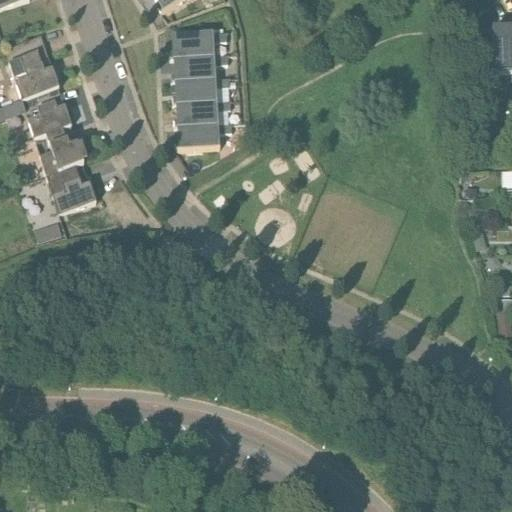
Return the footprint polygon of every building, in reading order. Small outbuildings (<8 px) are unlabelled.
[(0,0),(0,13),(29,4),(27,0),(0,0)] [(156,0),(161,7),(156,10),(161,17),(159,18),(160,19),(188,0),(156,0)] [(492,34),(493,79),(494,79),(511,78),(511,75),(511,34),(493,34),(492,34)] [(169,65),(176,64),(176,63),(212,61),(211,47),(226,46),(226,39),(227,39),(227,37),(174,40),(175,56),(170,57),(170,63),(169,63),(169,65)] [(44,75),(42,70),(49,68),(40,40),(3,52),(8,67),(21,63),(26,81),(14,85),(21,105),(22,105),(33,101),(57,93),(58,93),(52,73),(44,75)] [(170,88),(177,87),(177,86),(213,84),(212,70),(228,69),(227,61),(228,61),(228,60),(212,61),(176,63),(176,64),(177,77),(171,78),(172,86),(170,86),(170,88)] [(214,107),(214,93),(229,92),(228,84),(230,84),(230,83),(213,84),(177,86),(177,87),(178,102),(173,102),(173,109),(171,109),(172,110),(179,110),(179,109),(214,107)] [(70,131),(71,131),(64,111),(56,114),(54,107),(61,104),(57,93),(33,101),(22,105),(25,116),(37,112),(39,119),(27,123),(33,143),(45,139),(70,131)] [(173,133),(180,133),(180,132),(216,130),(216,129),(215,115),(230,115),(230,107),(231,107),(231,106),(214,107),(179,109),(179,110),(179,123),(174,123),(174,132),(173,132),(173,133)] [(180,132),(180,133),(180,147),(175,148),(175,154),(174,155),(174,156),(219,153),(219,149),(217,149),(216,138),(231,137),(231,131),(233,131),(232,128),(216,129),(216,130),(180,132)] [(74,172),(82,169),(83,169),(77,149),(73,150),(71,145),(74,144),(70,131),(45,139),(51,157),(39,161),(46,181),(58,177),(74,172)] [(81,190),(79,184),(87,182),(82,169),(74,172),(58,177),(46,181),(52,199),(58,219),(96,207),(89,187),(81,190)] [(475,193),(463,192),(463,201),(475,202),(475,193)] [(58,227),(46,231),(50,243),(62,239),(58,227)] [(473,245),(482,243),(480,234),(470,236),(473,245)] [(501,266),(495,257),(485,265),(490,273),(501,266)] [(497,300),(511,301),(511,292),(511,290),(498,290),(497,300)] [(511,316),(511,303),(497,304),(497,317),(511,316)] [(511,323),(511,318),(496,320),(499,343),(511,341),(511,323)]
